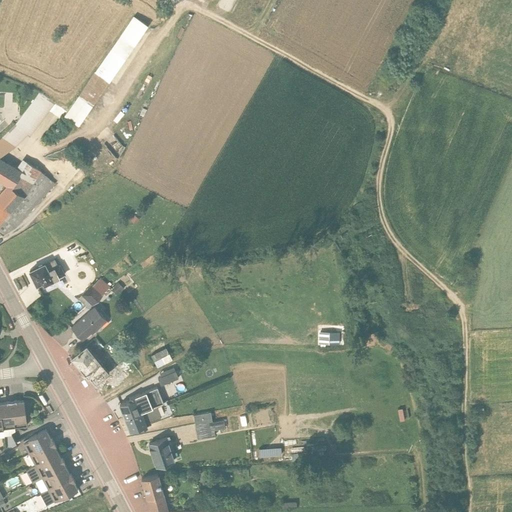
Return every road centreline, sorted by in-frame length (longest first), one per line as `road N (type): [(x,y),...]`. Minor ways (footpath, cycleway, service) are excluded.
road 1 (track): [(187,0),(389,112),(375,176),(378,207),(461,309),(468,511)]
road 2 (residential): [(123,511),(46,366)]
